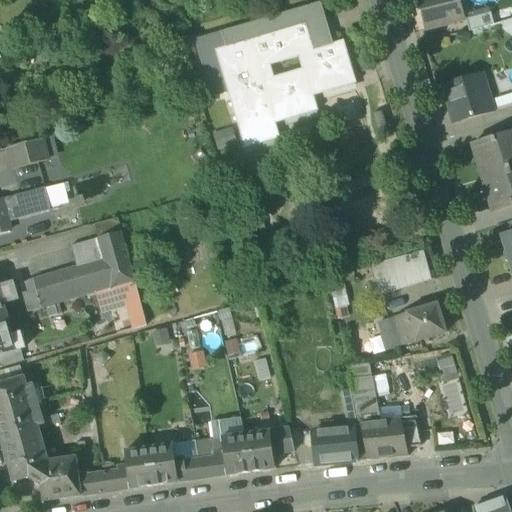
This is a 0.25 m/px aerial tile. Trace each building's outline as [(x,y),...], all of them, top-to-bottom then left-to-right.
[(425,17),(428,31),(464,22),(458,0),(420,0),(423,9),(420,14),(425,17)] [(314,52),(333,47),(321,6),(222,35),(227,50),(306,26),(314,52)] [(511,9),(491,15),(494,27),(501,25),(511,21),(511,9)] [(466,21),(469,33),(494,27),(491,15),(466,21)] [(511,36),(511,21),(501,25),(503,33),(510,37),(511,36)] [(228,94),(245,151),(279,140),(275,126),(272,116),(280,113),(283,123),(317,113),(313,98),(310,88),(319,85),(322,95),(356,85),(343,44),(333,47),(314,52),(306,26),(227,50),(216,53),(228,94)] [(227,50),(222,35),(196,43),(213,99),(228,94),(216,53),(227,50)] [(450,107),(455,125),(493,114),(481,76),(444,87),(444,89),(446,88),(452,106),(450,107)] [(310,88),(313,98),(322,95),(319,85),(310,88)] [(511,95),(495,101),(498,112),(511,107),(511,95)] [(272,116),(275,126),(283,123),(280,113),(272,116)] [(5,136),(9,150),(37,143),(33,129),(5,136)] [(233,130),(212,136),(218,154),(238,148),(233,130)] [(480,162),(486,180),(511,171),(511,132),(473,145),(478,162),(480,162)] [(9,150),(14,171),(51,161),(46,141),(37,143),(9,150)] [(511,171),(486,180),(490,195),(488,196),(494,214),(511,207),(511,171)] [(68,183),(44,190),(50,212),(70,207),(66,195),(70,194),(68,183)] [(10,199),(15,221),(50,212),(44,190),(10,199)] [(10,199),(2,201),(8,221),(8,223),(15,221),(10,199)] [(7,222),(8,221),(2,201),(0,201),(0,235),(10,233),(7,222)] [(95,227),(98,241),(122,234),(118,220),(95,227)] [(511,233),(503,236),(511,268),(511,233)] [(135,284),(122,234),(98,241),(71,249),(77,270),(23,285),(30,314),(98,295),(135,284)] [(423,253),(388,262),(396,292),(431,281),(423,253)] [(381,297),(396,292),(388,262),(372,267),(381,297)] [(106,313),(111,312),(128,307),(140,304),(135,284),(98,295),(102,309),(103,311),(106,313)] [(344,285),(329,288),(334,311),(349,308),(344,285)] [(0,322),(7,320),(3,305),(14,302),(17,298),(14,288),(10,286),(0,288),(0,322)] [(128,307),(131,318),(143,315),(140,304),(128,307)] [(437,304),(406,313),(415,342),(445,332),(437,304)] [(402,346),(415,342),(406,313),(393,317),(394,319),(402,346)] [(147,328),(143,315),(131,318),(135,331),(147,328)] [(218,315),(196,317),(199,351),(220,350),(218,315)] [(402,346),(394,319),(378,324),(386,351),(402,346)] [(12,338),(7,320),(0,322),(0,357),(21,351),(25,350),(20,335),(12,338)] [(167,331),(152,333),(155,348),(170,346),(167,331)] [(238,341),(224,344),(227,359),(241,355),(238,341)] [(21,351),(0,357),(0,369),(3,369),(24,363),(21,351)] [(203,354),(189,357),(192,371),(206,367),(203,354)] [(451,355),(436,359),(440,373),(442,372),(455,369),(451,355)] [(266,360),(253,363),(258,384),(271,381),(266,360)] [(399,375),(400,392),(415,391),(413,361),(374,363),(374,377),(399,375)] [(349,371),(351,382),(367,379),(366,368),(349,371)] [(0,374),(0,385),(22,379),(19,369),(0,374)] [(458,380),(455,369),(442,372),(445,384),(458,380)] [(393,377),(368,381),(371,401),(397,397),(399,390),(393,377)] [(0,385),(0,417),(38,407),(32,386),(24,388),(22,379),(0,385)] [(368,381),(367,379),(351,382),(357,414),(373,411),(373,409),(371,401),(368,381)] [(351,390),(341,392),(347,421),(358,418),(351,390)] [(0,417),(0,438),(3,448),(40,437),(37,426),(43,424),(38,407),(0,417)] [(391,407),(373,409),(373,411),(375,421),(400,419),(408,418),(407,408),(391,409),(391,407)] [(358,418),(359,422),(375,421),(373,411),(357,414),(358,418)] [(312,417),(313,434),(334,432),(332,415),(312,417)] [(408,418),(400,419),(405,447),(420,446),(415,418),(408,418)] [(407,458),(405,447),(400,419),(375,421),(359,422),(360,430),(367,461),(407,458)] [(211,424),(213,441),(224,439),(245,436),(241,420),(211,424)] [(274,456),(275,457),(294,453),(289,430),(288,430),(271,433),(274,456)] [(313,434),(316,466),(358,462),(355,430),(334,432),(313,434)] [(355,430),(358,462),(367,461),(360,430),(355,430)] [(271,433),(245,436),(251,474),(277,471),(275,457),(274,456),(271,433)] [(229,477),(251,474),(245,436),(224,439),(227,457),(229,477)] [(29,480),(35,484),(48,463),(40,437),(3,448),(13,484),(29,480)] [(213,441),(197,443),(200,461),(227,457),(224,439),(213,441)] [(176,464),(200,461),(197,443),(173,446),(176,464)] [(173,446),(149,450),(154,488),(179,485),(176,464),(173,446)] [(131,491),(154,488),(149,450),(126,453),(128,471),(131,491)] [(227,457),(200,461),(203,481),(229,477),(227,457)] [(76,459),(48,463),(35,484),(41,488),(44,503),(82,498),(79,478),(76,459)] [(179,485),(203,481),(200,461),(176,464),(179,485)] [(128,471),(103,474),(106,495),(131,491),(128,471)] [(82,498),(106,495),(103,474),(79,478),(82,498)] [(473,510),(473,511),(509,511),(505,499),(473,510)]
